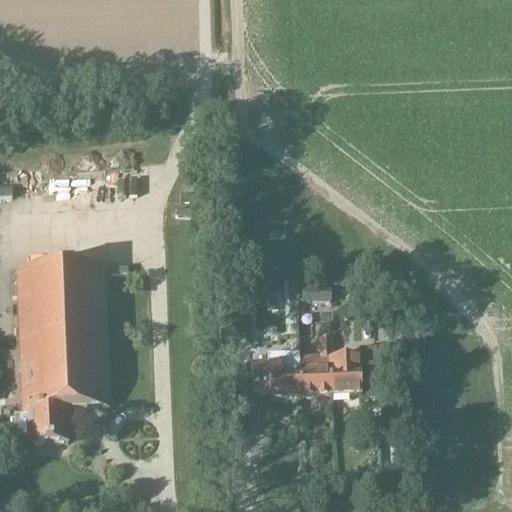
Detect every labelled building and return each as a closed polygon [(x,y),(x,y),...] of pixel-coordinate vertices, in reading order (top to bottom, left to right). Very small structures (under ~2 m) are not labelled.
[(28,445),(28,450),(67,449),(65,414),(108,412),(103,273),(17,276),(22,420),(14,420),(14,425),(10,425),(10,441),(15,441),(15,446),(28,445)] [(328,291),(300,291),(300,304),(328,304),(328,291)] [(331,339),(317,340),(317,350),(331,350),(331,339)] [(317,350),(318,361),(327,361),(332,361),(332,360),(331,350),(317,350)] [(299,399),(298,374),(297,355),(266,356),(266,363),(249,364),(250,390),(268,389),(268,400),(299,399)] [(329,398),(360,397),(359,386),(376,385),(375,361),(359,362),(359,359),(332,360),(332,361),(327,361),(328,373),(329,398)] [(299,399),(329,398),(328,373),(298,374),(299,399)]
